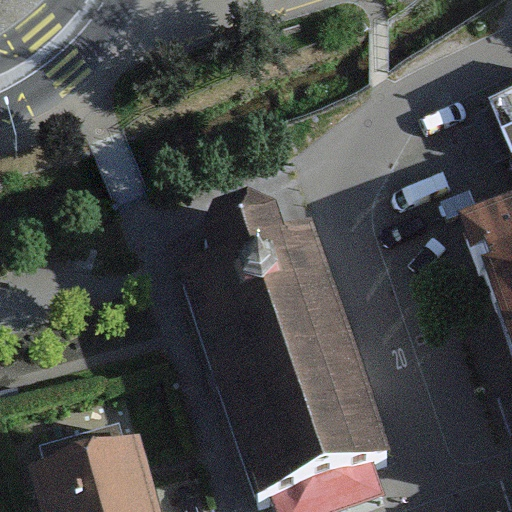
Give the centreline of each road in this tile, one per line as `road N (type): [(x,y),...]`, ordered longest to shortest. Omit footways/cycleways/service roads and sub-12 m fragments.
road 1 (residential): [(452,511),(349,241),(342,200),(353,164),(387,118),(511,58)]
road 2 (tertiary): [(0,80),(34,63),(98,0)]
